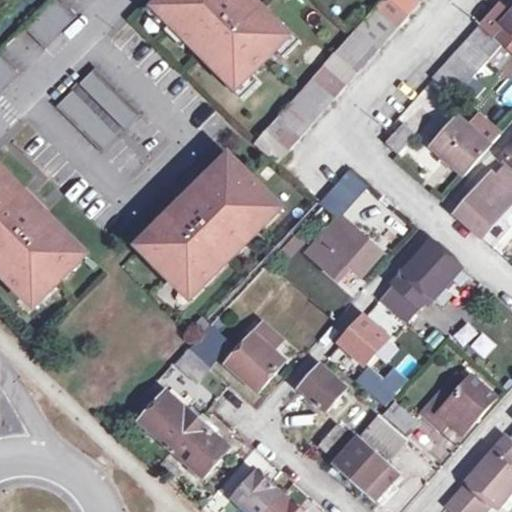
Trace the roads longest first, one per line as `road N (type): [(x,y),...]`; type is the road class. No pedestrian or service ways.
road 1 (residential): [(248,428),(433,225)]
road 2 (residential): [(338,135),(456,0)]
road 3 (residential): [(117,0),(0,118)]
road 4 (residential): [(511,404),(419,511)]
road 5 (residential): [(433,225),(338,135)]
road 6 (residential): [(347,511),(248,428)]
road 7 (residential): [(433,225),(511,133)]
